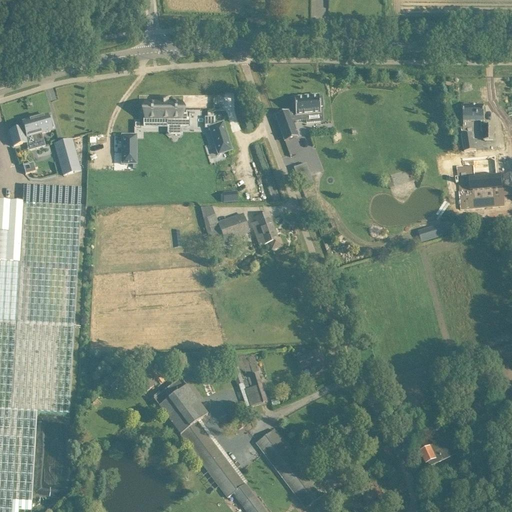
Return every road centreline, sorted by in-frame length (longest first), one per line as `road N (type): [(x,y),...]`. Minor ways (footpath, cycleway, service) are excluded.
road 1 (unclassified): [(414,511),(239,48)]
road 2 (tertiary): [(511,48),(239,48)]
road 3 (tertiary): [(155,55),(0,88)]
